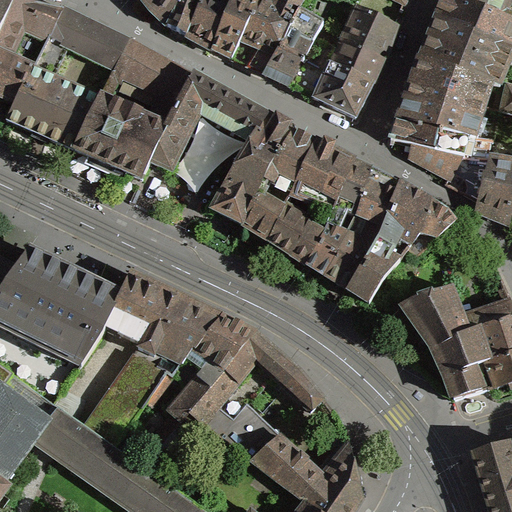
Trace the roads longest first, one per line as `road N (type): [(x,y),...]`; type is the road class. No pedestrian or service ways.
road 1 (unclassified): [(0,180),(304,331),(377,392),(427,453)]
road 2 (residential): [(87,8),(361,149)]
road 3 (residential): [(361,149),(488,232),(511,270)]
road 4 (residential): [(423,0),(361,149)]
